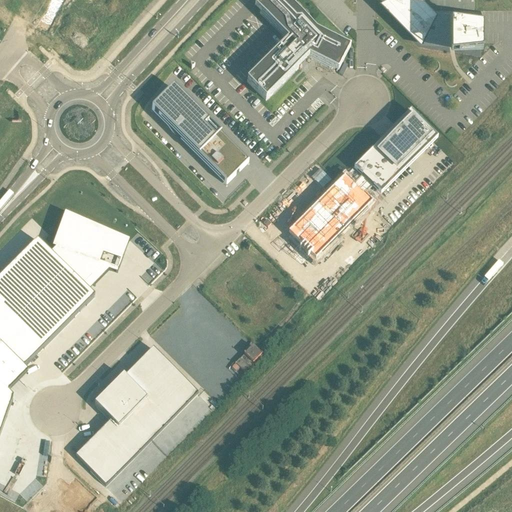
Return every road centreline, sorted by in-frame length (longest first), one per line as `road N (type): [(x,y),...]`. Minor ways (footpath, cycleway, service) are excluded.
road 1 (motorway): [(511,252),(297,511)]
road 2 (motorway): [(511,339),(333,511)]
road 3 (unclassified): [(200,267),(56,417)]
road 4 (unclassified): [(360,104),(221,247)]
road 5 (motorway): [(371,511),(511,375)]
road 6 (unclassified): [(221,247),(108,134)]
road 7 (unclassified): [(88,154),(200,267)]
road 8 (secondary): [(106,109),(203,0)]
road 9 (secondary): [(182,0),(91,96)]
road 10 (motorway): [(417,511),(511,432)]
